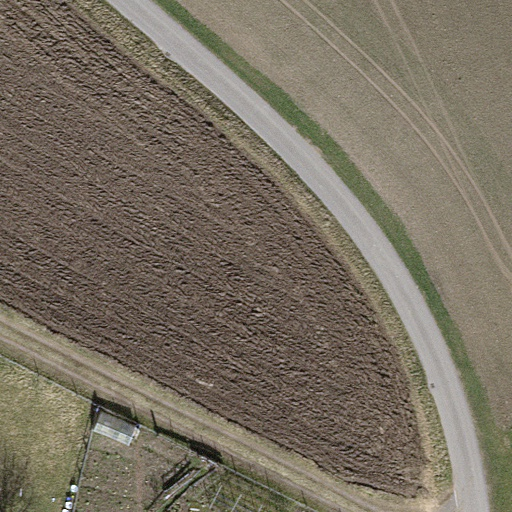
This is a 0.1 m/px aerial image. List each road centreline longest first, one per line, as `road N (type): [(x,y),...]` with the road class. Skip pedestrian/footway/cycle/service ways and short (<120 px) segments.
road 1 (track): [(473,511),(443,384),(377,250),(274,128),(126,0)]
road 2 (track): [(360,511),(0,330)]
